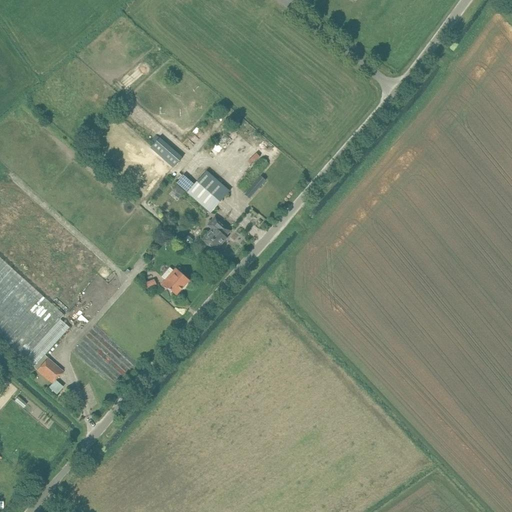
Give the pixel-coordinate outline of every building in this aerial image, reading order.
[(150,148),(174,168),(183,157),(160,137),(150,148)] [(188,193),(203,206),(211,213),(229,192),(206,172),(188,193)] [(187,175),(173,190),(182,198),(196,183),(187,175)] [(203,240),(208,245),(216,251),(227,238),(225,237),(231,231),(215,217),(208,225),(212,229),(203,240)] [(0,337),(34,368),(44,356),(69,328),(60,319),(63,315),(0,257),(0,337)] [(163,283),(169,289),(176,296),(190,281),(176,268),(174,271),(170,267),(162,277),(165,280),(163,283)] [(146,283),(149,289),(159,285),(156,279),(146,283)] [(44,356),(34,368),(52,384),(62,372),(44,356)]
